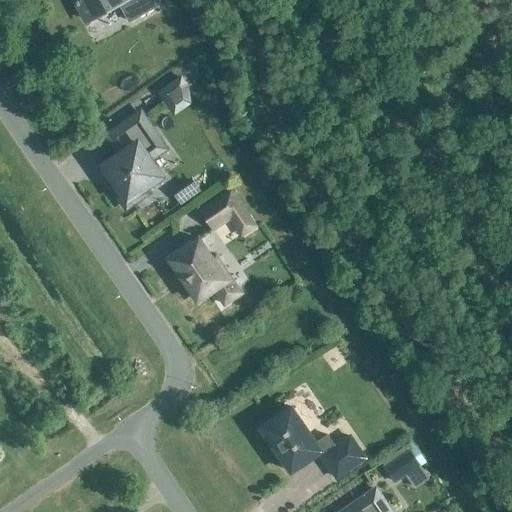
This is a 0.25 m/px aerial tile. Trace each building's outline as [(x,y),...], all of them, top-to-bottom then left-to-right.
[(155,0),(71,0),(86,25),(120,6),(129,23),(159,6),(155,0)] [(201,91),(188,75),(170,90),(183,106),(201,91)] [(155,131),(142,113),(115,132),(129,152),(107,167),(118,182),(113,186),(127,207),(149,192),(146,187),(163,176),(151,159),(161,151),(150,135),(155,131)] [(182,191),(157,188),(155,200),(181,203),(182,191)] [(198,210),(213,232),(229,221),(241,238),(257,227),(230,188),(198,210)] [(214,258),(201,239),(171,259),(199,301),(215,289),(226,304),(242,293),(217,256),(214,258)] [(324,455),(323,456),(338,478),(366,458),(351,436),(336,446),(329,435),(317,443),(292,407),(263,427),(273,443),(271,445),(280,458),(282,456),(293,472),(321,451),(324,455)] [(420,466),(409,450),(383,468),(394,484),(420,466)] [(391,511),(377,490),(343,511),(391,511)]
